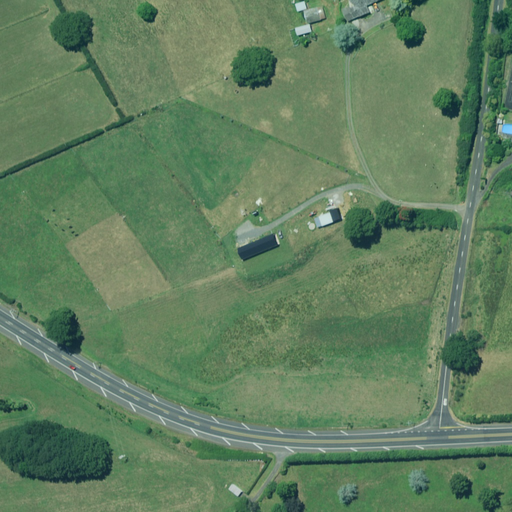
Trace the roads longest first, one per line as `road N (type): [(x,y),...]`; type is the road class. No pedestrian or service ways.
road 1 (trunk): [(0,317),(97,378),(212,425),(281,437),(442,437)]
road 2 (unclassified): [(495,0),(442,437)]
